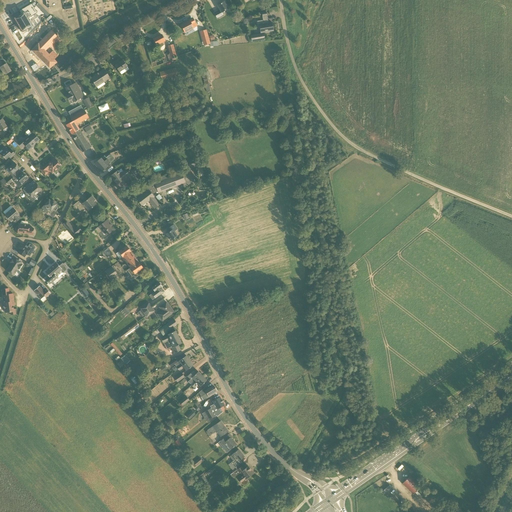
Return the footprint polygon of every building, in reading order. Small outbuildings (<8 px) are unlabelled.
[(217,18),(223,15),(222,13),(228,9),(224,2),(218,5),(220,10),(214,13),(217,18)] [(22,32),(33,26),(28,18),(37,13),(32,4),(19,11),(21,14),(16,17),(14,18),(20,28),(22,32)] [(197,26),(195,23),(193,19),(184,23),(184,22),(181,24),(182,25),(181,25),(184,32),(193,28),(197,26)] [(270,33),(270,31),(274,31),(272,23),(268,23),(268,20),(263,21),(264,24),(259,25),(260,33),(265,32),(265,33),(270,33)] [(61,41),(57,36),(51,30),(31,51),(41,60),(45,56),(44,56),(48,52),(46,51),(49,48),(51,51),(61,41)] [(202,38),(204,38),(206,45),(210,43),(210,42),(208,35),(206,30),(200,32),(202,38)] [(263,33),(249,36),(250,42),(261,40),(261,41),(265,40),(263,33)] [(163,46),(161,42),(165,40),(162,35),(153,39),(158,48),(163,46)] [(170,53),(171,59),(177,58),(173,45),(168,46),(170,53)] [(58,56),(53,51),(50,54),(48,52),(44,56),(45,56),(41,60),(49,69),(57,62),(54,59),(58,56)] [(2,60),(0,60),(0,59),(0,68),(5,75),(11,71),(6,63),(6,64),(4,61),(3,60),(2,60)] [(120,62),(118,59),(113,63),(120,73),(129,67),(123,60),(120,62)] [(178,79),(175,68),(167,70),(167,71),(164,72),(164,71),(160,72),(162,80),(171,78),(172,80),(178,79)] [(110,78),(104,69),(98,73),(97,73),(98,75),(97,76),(96,76),(91,79),(97,87),(110,78)] [(202,72),(206,92),(210,91),(207,80),(211,80),(209,70),(202,72)] [(74,102),(81,98),(80,96),(76,90),(79,88),(76,83),(66,88),(70,94),(67,96),(70,101),(72,99),(74,102)] [(87,109),(93,106),(88,97),(83,100),(87,109)] [(77,125),(89,118),(84,109),(70,117),(73,121),(66,125),(66,124),(66,125),(73,136),(78,133),(77,131),(80,129),(77,125)] [(9,130),(9,128),(8,127),(6,127),(7,126),(2,119),(0,120),(0,130),(1,131),(3,129),(3,130),(4,132),(6,132),(9,130)] [(88,144),(80,129),(77,131),(78,133),(73,136),(83,153),(83,152),(91,147),(89,143),(88,144)] [(31,146),(39,139),(33,133),(23,141),(21,139),(17,143),(22,148),(25,145),(29,150),(32,147),(31,146)] [(9,151),(5,146),(1,149),(3,151),(1,153),(6,159),(11,155),(13,156),(15,154),(11,149),(9,151)] [(113,157),(112,156),(111,155),(109,155),(106,158),(104,156),(94,164),(101,172),(103,173),(106,170),(105,169),(108,166),(107,165),(113,160),(114,159),(113,157)] [(50,171),(52,172),(61,166),(56,159),(53,161),(52,160),(40,170),(45,175),(49,172),(47,170),(48,169),(50,171)] [(187,168),(197,164),(196,160),(186,164),(187,168)] [(13,176),(18,173),(16,171),(19,169),(17,166),(14,162),(8,168),(10,171),(9,172),(13,176)] [(137,167),(132,171),(131,170),(127,172),(126,170),(123,172),(121,169),(118,171),(117,171),(110,176),(117,185),(124,179),(129,175),(133,173),(135,176),(141,172),(137,167)] [(20,176),(18,173),(13,176),(16,179),(14,181),(19,187),(23,184),(22,183),(28,178),(25,175),(25,176),(23,173),(20,176)] [(158,193),(174,187),(170,177),(167,179),(162,181),(146,187),(148,190),(137,199),(142,206),(149,201),(155,208),(160,204),(154,197),(155,197),(152,194),(158,192),(158,193)] [(36,194),(42,190),(36,183),(33,187),(31,185),(32,184),(31,183),(24,189),(23,190),(26,193),(28,192),(31,196),(29,198),(33,202),(35,200),(37,200),(37,198),(39,197),(36,194)] [(19,190),(18,190),(12,195),(15,198),(18,196),(18,195),(21,192),(19,190)] [(96,205),(92,199),(93,198),(92,196),(82,203),(80,200),(74,205),(77,209),(78,208),(81,211),(86,206),(89,210),(96,205)] [(52,203),(49,200),(41,210),(44,213),(45,212),(49,215),(53,218),(57,212),(56,211),(58,208),(55,206),(56,204),(56,203),(54,201),(53,201),(52,203)] [(15,223),(20,219),(18,216),(19,215),(13,209),(5,215),(11,221),(13,220),(15,223)] [(107,236),(113,230),(109,225),(111,223),(108,219),(98,226),(95,229),(95,230),(98,233),(98,234),(99,234),(103,238),(106,235),(107,236)] [(67,229),(72,226),(67,220),(63,224),(67,229)] [(33,235),(34,228),(29,228),(29,225),(19,224),(19,226),(17,226),(16,227),(16,229),(17,231),(18,231),(18,232),(28,234),(33,235)] [(171,241),(177,236),(174,231),(177,229),(174,224),(167,229),(169,232),(166,234),(171,241)] [(61,234),(58,237),(63,243),(64,243),(66,246),(74,239),(67,230),(65,232),(64,231),(61,233),(61,234)] [(19,250),(20,250),(18,253),(25,257),(26,255),(30,257),(35,247),(30,244),(28,247),(23,243),(20,248),(19,250)] [(120,259),(131,252),(126,246),(116,254),(120,259)] [(105,254),(108,258),(113,254),(110,250),(106,253),(105,254)] [(126,263),(135,257),(131,252),(120,259),(122,257),(125,261),(126,263)] [(129,269),(139,263),(135,257),(126,263),(130,268),(128,270),(129,269)] [(9,263),(10,264),(6,271),(14,276),(18,269),(19,270),(22,264),(21,264),(22,263),(14,258),(14,259),(13,258),(10,263),(9,263)] [(114,273),(118,269),(122,267),(118,262),(105,271),(102,273),(103,276),(105,278),(108,276),(108,275),(113,272),(114,273)] [(143,269),(139,263),(129,269),(131,271),(129,272),(134,279),(143,273),(141,270),(143,269)] [(51,280),(48,283),(52,288),(60,281),(58,278),(64,273),(67,275),(70,272),(65,267),(62,270),(59,266),(48,276),(51,280)] [(112,281),(125,271),(122,267),(118,269),(114,273),(113,272),(108,275),(108,276),(112,281)] [(155,298),(160,294),(164,291),(161,287),(162,286),(161,286),(161,285),(160,283),(159,283),(159,282),(152,288),(155,292),(152,294),(155,298)] [(44,291),(39,286),(34,290),(41,299),(44,296),(45,298),(50,293),(47,289),(44,291)] [(9,294),(9,288),(2,289),(3,295),(4,295),(5,303),(4,303),(5,313),(10,312),(11,315),(16,314),(15,309),(14,309),(13,304),(14,304),(13,294),(9,294)] [(163,322),(174,312),(166,302),(159,308),(162,311),(157,315),(163,322)] [(142,310),(144,313),(151,307),(149,304),(141,310),(142,310)] [(155,311),(151,307),(144,313),(146,316),(147,317),(155,311)] [(178,325),(174,319),(173,317),(167,321),(168,323),(167,324),(167,325),(161,331),(164,335),(171,329),(177,325),(178,325)] [(129,333),(141,324),(139,321),(133,325),(133,326),(127,330),(129,333)] [(181,350),(178,345),(182,343),(175,331),(168,334),(168,335),(162,338),(167,350),(172,347),(175,353),(181,350)] [(110,343),(119,356),(122,354),(113,342),(110,343)] [(190,361),(189,360),(186,355),(179,361),(177,362),(175,359),(169,363),(171,367),(175,364),(178,369),(180,367),(183,366),(190,361)] [(193,365),(190,361),(183,366),(186,370),(193,365)] [(196,373),(193,370),(187,376),(190,379),(188,381),(191,384),(191,385),(192,386),(193,384),(202,375),(198,371),(196,373)] [(177,382),(185,377),(182,373),(174,378),(177,382)] [(200,386),(207,380),(202,375),(193,384),(192,386),(194,388),(198,384),(200,386)] [(209,397),(217,392),(213,386),(208,389),(206,386),(199,393),(201,397),(202,396),(204,399),(209,397)] [(186,396),(179,402),(183,406),(189,400),(186,396)] [(224,405),(220,397),(212,401),(214,404),(210,406),(211,408),(211,409),(210,408),(205,411),(209,419),(215,416),(213,413),(224,405)] [(189,420),(195,414),(192,411),(186,417),(189,420)] [(224,427),(221,421),(207,430),(210,435),(217,431),(221,436),(228,431),(225,427),(224,427)] [(181,447),(185,444),(180,437),(176,441),(181,447)] [(228,440),(226,437),(219,442),(222,446),(226,443),(230,449),(237,444),(233,440),(232,440),(230,438),(228,440)] [(243,457),(241,454),(242,453),(239,449),(230,456),(233,461),(231,462),(235,467),(240,463),(238,461),(244,456),(243,457)] [(200,458),(193,463),(196,466),(202,461),(200,458)] [(252,470),(249,466),(244,470),(241,466),(231,474),(234,477),(242,472),(244,475),(238,479),(242,484),(242,485),(243,485),(244,485),(245,485),(246,485),(246,484),(247,484),(247,483),(248,482),(248,481),(248,480),(247,479),(254,473),(253,473),(252,474),(250,471),(251,470),(251,471),(252,470)] [(410,476),(402,484),(414,494),(421,486),(410,476)] [(384,490),(386,487),(378,481),(376,483),(384,490)]
